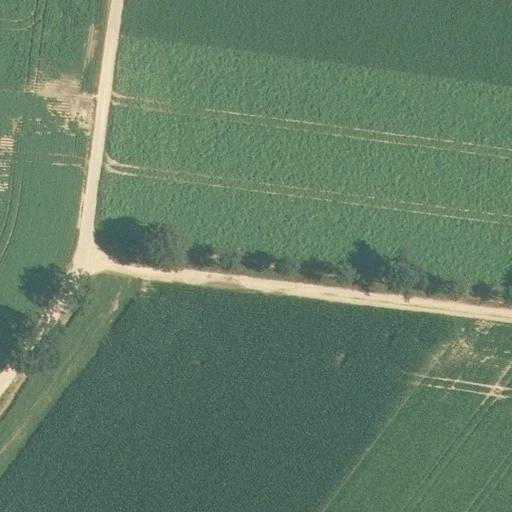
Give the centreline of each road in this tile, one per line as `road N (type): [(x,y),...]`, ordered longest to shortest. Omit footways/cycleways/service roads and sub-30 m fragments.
road 1 (track): [(130,0),(90,283),(0,416)]
road 2 (track): [(92,271),(511,331)]
